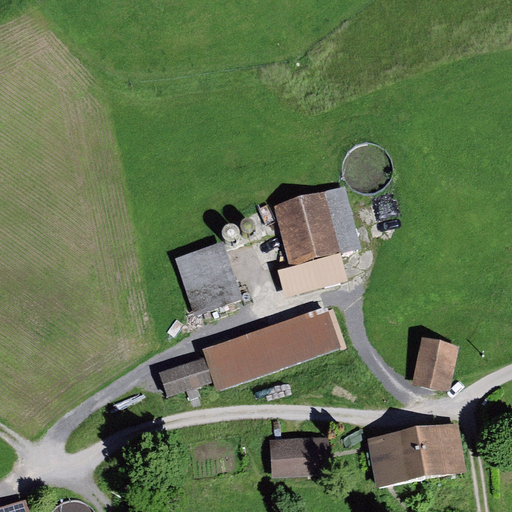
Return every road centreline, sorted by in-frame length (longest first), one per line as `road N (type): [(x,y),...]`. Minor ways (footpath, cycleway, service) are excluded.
road 1 (track): [(0,490),(195,416),(399,418),(467,402)]
road 2 (track): [(44,460),(63,431),(172,357),(242,321),(344,291)]
